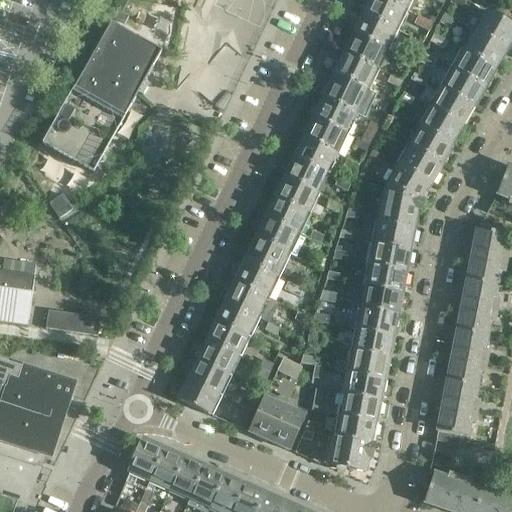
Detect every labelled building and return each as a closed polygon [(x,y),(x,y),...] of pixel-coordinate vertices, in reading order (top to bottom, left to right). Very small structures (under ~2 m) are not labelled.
[(382,0),(370,0),(363,16),(398,32),(407,12),(382,0)] [(382,0),(407,12),(413,0),(382,0)] [(511,18),(511,16),(511,4),(503,0),(497,0),(493,8),(511,18)] [(483,11),(472,31),(507,51),(511,41),(511,27),(485,12),(483,11)] [(143,41),(164,48),(173,20),(153,13),(143,41)] [(363,16),(353,36),(388,52),(398,32),(363,16)] [(451,29),(455,22),(444,16),(440,23),(451,29)] [(434,26),(419,18),(414,26),(430,34),(434,26)] [(111,25),(42,146),(93,174),(138,94),(144,82),(161,53),(111,25)] [(472,31),(461,50),(496,69),(507,51),(472,31)] [(442,49),(446,41),(435,35),(431,42),(442,49)] [(353,36),(344,55),(379,72),(388,52),(353,36)] [(424,45),(408,37),(404,46),(420,53),(424,45)] [(461,50),(450,69),(485,88),(496,69),(461,50)] [(344,55),(334,75),(369,92),(379,72),(344,55)] [(431,69),(435,62),(424,55),(420,62),(431,69)] [(408,71),(412,64),(401,58),(397,65),(408,71)] [(450,69),(439,88),(474,108),(485,88),(450,69)] [(421,87),(425,80),(414,74),(409,81),(421,87)] [(334,75),(323,99),(358,116),(369,92),(334,75)] [(398,91),(402,84),(391,77),(387,84),(398,91)] [(439,88),(429,107),(463,126),(474,108),(439,88)] [(411,107),(415,99),(404,93),(400,100),(411,107)] [(313,118),(348,135),(358,116),(323,99),(313,118)] [(429,107),(418,127),(452,146),(463,126),(429,107)] [(401,127),(405,119),(394,113),(390,120),(401,127)] [(339,155),(348,135),(313,118),(304,138),(339,155)] [(418,127),(407,145),(442,164),(452,146),(418,127)] [(368,143),(372,135),(365,132),(361,139),(368,143)] [(390,146),(394,139),(383,133),(379,140),(390,146)] [(304,138),(294,158),(329,175),(339,155),(304,138)] [(369,146),(357,141),(354,147),(366,152),(369,146)] [(407,145),(396,164),(430,184),(442,164),(407,145)] [(379,166),(383,159),(372,152),(368,160),(379,166)] [(294,158),(285,178),(319,195),(329,175),(294,158)] [(358,165),(346,160),(343,166),(355,172),(358,165)] [(396,164),(385,184),(419,203),(430,184),(396,164)] [(511,168),(508,166),(495,197),(509,202),(507,206),(511,207),(511,168)] [(285,178),(275,198),(310,215),(319,195),(285,178)] [(349,186),(338,180),(334,187),(347,193),(349,186)] [(381,192),(375,222),(413,229),(417,206),(419,203),(385,184),(381,192)] [(275,198),(266,217),(301,234),(310,215),(275,198)] [(340,215),(343,206),(329,200),(325,208),(340,215)] [(359,213),(347,211),(345,218),(358,220),(359,213)] [(266,217),(256,237),(291,254),(301,234),(266,217)] [(504,252),(507,236),(500,234),(502,225),(482,221),(477,230),(476,232),(471,256),(505,262),(507,252),(504,252)] [(375,222),(371,244),(409,251),(413,229),(375,222)] [(323,238),(312,232),(309,240),(320,245),(323,238)] [(352,234),(341,232),(339,240),(351,242),(352,234)] [(256,237),(244,262),(279,279),(291,254),(256,237)] [(368,256),(366,265),(405,273),(409,251),(371,244),(368,256)] [(346,255),(334,253),(332,260),(344,262),(346,255)] [(471,256),(466,281),(497,287),(500,272),(503,272),(505,262),(471,256)] [(3,260),(2,273),(35,278),(36,265),(3,260)] [(244,262),(235,282),(269,299),(279,279),(244,262)] [(366,265),(362,287),(401,294),(405,273),(366,265)] [(0,323),(28,328),(35,278),(2,273),(0,272),(0,323)] [(339,276),(328,274),(326,282),(342,285),(343,280),(339,280),(339,276)] [(466,281),(461,306),(495,313),(497,302),(494,302),(497,287),(466,281)] [(235,282),(225,302),(260,319),(269,299),(235,282)] [(302,291),(287,284),(283,292),(298,299),(302,291)] [(362,287),(358,309),(396,316),(401,294),(362,287)] [(333,297),(321,295),(319,302),(332,305),(333,297)] [(225,302),(216,322),(250,338),(260,319),(225,302)] [(461,306),(456,331),(487,337),(489,322),(493,323),(495,313),(461,306)] [(299,315),(287,309),(282,321),(293,326),(299,315)] [(358,309),(354,330),(392,337),(396,316),(358,309)] [(99,329),(100,320),(80,317),(48,312),(46,330),(97,337),(98,338),(98,337),(99,331),(99,329)] [(326,318),(315,316),(312,324),(324,325),(326,318)] [(216,322),(206,342),(241,358),(245,360),(249,353),(244,351),(250,338),(216,322)] [(279,331),(267,325),(263,332),(275,338),(279,331)] [(354,330),(349,351),(388,359),(392,337),(354,330)] [(456,331),(451,356),(486,363),(488,353),(484,352),(487,337),(456,331)] [(309,334),(307,345),(322,348),(324,337),(309,334)] [(206,342),(197,361),(231,378),(241,358),(206,342)] [(334,371),(345,373),(384,380),(388,359),(349,351),(347,364),(336,361),(334,371)] [(316,359),(303,356),(301,363),(315,366),(316,359)] [(451,356),(446,382),(477,388),(480,372),(483,373),(486,363),(451,356)] [(289,400),(297,382),(296,381),(302,368),(299,367),(283,358),(268,390),(289,400)] [(274,365),(263,360),(259,368),(270,373),(274,365)] [(0,439),(53,456),(75,385),(0,361),(0,439)] [(197,361),(188,381),(222,397),(231,378),(197,361)] [(259,368),(251,386),(262,391),(270,374),(259,368)] [(322,370),(314,368),(312,380),(320,382),(322,370)] [(345,373),(341,394),(380,402),(384,380),(345,373)] [(188,381),(178,400),(212,416),(222,397),(188,381)] [(446,382),(442,407),(476,414),(478,403),(474,402),(477,388),(446,382)] [(315,393),(312,411),(321,412),(324,395),(315,393)] [(341,394),(337,416),(376,424),(380,402),(341,394)] [(284,406),(265,397),(249,433),(269,442),(284,406)] [(240,406),(250,411),(251,412),(255,403),(244,398),(240,406)] [(289,451),(305,415),(284,406),(269,442),(289,451)] [(437,430),(437,432),(435,441),(459,446),(460,437),(467,438),(470,423),(474,423),(476,414),(442,407),(437,430)] [(240,415),(235,426),(242,429),(247,418),(240,415)] [(337,416),(333,437),(372,445),(376,424),(337,416)] [(304,432),(314,434),(320,435),(322,425),(308,422),(304,432)] [(314,434),(304,432),(300,441),(312,442),(314,434)] [(316,456),(315,462),(326,464),(367,472),(372,445),(333,437),(333,438),(331,437),(327,458),(316,456)] [(143,441),(126,482),(134,485),(137,479),(148,483),(163,450),(143,441)] [(138,508),(136,511),(144,511),(155,486),(169,492),(183,459),(163,450),(148,483),(138,508)] [(183,459),(169,492),(189,501),(203,468),(183,459)] [(203,468),(189,501),(208,510),(223,477),(203,468)] [(433,474),(433,475),(423,504),(448,511),(459,479),(449,476),(448,479),(433,474)] [(223,477),(208,510),(212,511),(231,511),(243,486),(223,477)] [(459,479),(448,511),(474,511),(482,490),(468,486),(469,483),(459,479)] [(255,511),(263,494),(243,486),(231,511),(255,511)] [(482,490),(474,511),(501,511),(508,495),(498,492),(496,495),(482,490)] [(279,511),(284,504),(263,494),(255,511),(279,511)] [(511,511),(511,496),(508,495),(501,511),(511,511)] [(129,511),(136,511),(138,508),(125,502),(122,509),(129,511)]
